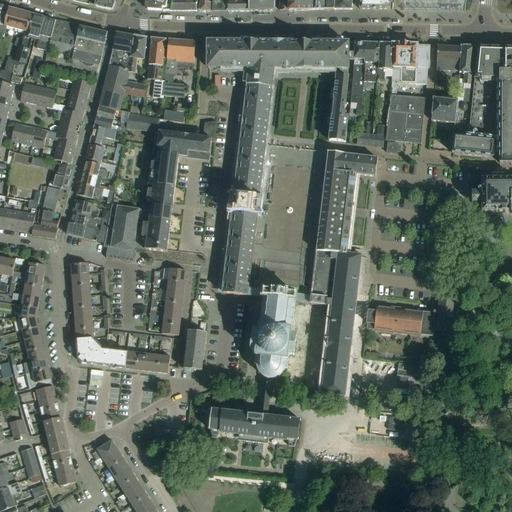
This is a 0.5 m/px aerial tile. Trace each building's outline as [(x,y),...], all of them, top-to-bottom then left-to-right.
[(66,0),(67,0),(89,5),(95,7),(94,7),(112,11),(115,0),(66,0)] [(146,0),(145,6),(148,10),(170,12),(186,12),(187,0),(146,0)] [(187,0),(186,12),(196,12),(197,0),(187,0)] [(199,0),(199,12),(210,12),(210,0),(199,0)] [(212,0),(212,12),(228,12),(228,0),(212,0)] [(249,0),(228,0),(228,12),(249,12),(249,0)] [(249,0),(249,12),(275,11),(275,0),(249,0)] [(290,11),(290,0),(279,0),(279,11),(290,11)] [(290,0),(290,11),(310,10),(310,0),(290,0)] [(310,0),(310,10),(319,11),(319,10),(320,0),(310,0)] [(327,0),(326,10),(352,10),(352,0),(327,0)] [(360,0),(360,10),(390,10),(390,0),(360,0)] [(29,35),(34,15),(9,8),(2,7),(0,16),(0,38),(3,39),(6,29),(21,33),(20,37),(21,38),(21,39),(22,40),(23,38),(27,39),(29,35)] [(39,42),(45,18),(34,15),(29,35),(27,39),(23,38),(22,40),(20,49),(19,48),(16,60),(15,63),(24,66),(30,40),(37,42),(39,42)] [(50,41),(56,21),(45,18),(39,42),(37,42),(35,49),(46,52),(48,44),(49,45),(50,41)] [(72,51),(79,26),(56,21),(50,41),(49,45),(48,44),(46,52),(69,53),(70,51),(72,51)] [(70,51),(69,53),(73,53),(72,60),(83,62),(84,64),(86,65),(88,66),(90,65),(92,65),(99,66),(106,36),(107,33),(104,32),(79,26),(72,51),(70,51)] [(129,58),(134,36),(117,33),(109,66),(127,70),(129,58)] [(128,70),(128,72),(135,73),(137,59),(144,60),(147,38),(134,36),(129,58),(127,70),(128,70)] [(163,97),(164,82),(161,82),(165,51),(166,41),(151,39),(149,66),(147,80),(154,81),(152,98),(162,99),(163,97)] [(185,114),(186,114),(188,99),(185,99),(186,86),(172,84),(172,76),(175,76),(177,65),(179,66),(180,63),(194,64),(194,53),(195,43),(169,41),(168,51),(165,75),(164,82),(163,97),(178,98),(176,112),(185,114)] [(243,43),(208,43),(208,69),(249,69),(240,149),(234,149),(228,199),(234,199),(223,293),(247,296),(248,289),(274,69),(348,70),(348,44),(314,44),(314,43),(296,43),(296,44),(261,43),(243,43)] [(364,61),(365,44),(355,44),(353,78),(350,104),(357,104),(356,112),(356,116),(361,116),(362,82),(363,82),(364,61)] [(364,61),(363,82),(370,83),(370,78),(376,78),(376,65),(377,65),(378,44),(365,44),(364,61)] [(392,71),(393,45),(379,45),(378,75),(380,77),(380,80),(384,81),(385,71),(392,71)] [(390,96),(396,97),(397,84),(424,85),(426,85),(428,68),(428,69),(429,48),(417,47),(417,46),(408,46),(408,45),(401,45),(393,45),(392,71),(390,96)] [(459,73),(461,48),(438,47),(436,71),(459,72),(459,73)] [(452,152),(452,153),(494,158),(494,156),(499,157),(499,159),(499,161),(499,164),(503,164),(505,164),(507,164),(510,164),(511,164),(511,163),(511,48),(478,47),(467,137),(453,135),(453,136),(452,152)] [(469,103),(470,92),(469,92),(474,47),(461,47),(461,48),(459,73),(464,74),(463,89),(462,102),(469,103)] [(15,63),(16,60),(7,58),(4,71),(13,74),(15,63)] [(128,70),(127,70),(109,66),(99,107),(119,112),(120,112),(124,95),(127,82),(129,75),(127,74),(127,72),(128,72),(128,70)] [(332,112),(329,141),(345,143),(348,117),(344,116),(345,103),(348,77),(336,76),(333,105),(332,112)] [(70,92),(88,97),(91,84),(82,82),(73,80),(72,84),(70,92)] [(0,94),(12,97),(14,86),(0,82),(0,94)] [(127,82),(124,95),(131,96),(130,99),(137,100),(137,97),(144,98),(146,86),(137,85),(137,84),(127,82)] [(31,105),(35,87),(24,85),(20,102),(31,105)] [(41,107),(45,90),(35,87),(31,105),(41,107)] [(52,110),(53,104),(56,92),(45,90),(41,107),(52,110)] [(86,107),(88,97),(70,92),(67,102),(86,107)] [(0,105),(10,107),(12,97),(0,94),(0,105)] [(425,99),(396,97),(390,96),(386,136),(385,136),(385,141),(421,144),(425,99)] [(457,102),(433,99),(431,121),(455,124),(457,102)] [(83,117),(86,107),(67,102),(66,107),(65,113),(83,117)] [(0,105),(0,116),(7,118),(10,107),(0,105)] [(99,107),(97,116),(106,118),(113,121),(114,117),(122,119),(121,122),(127,124),(129,114),(120,112),(119,112),(99,107)] [(129,114),(139,116),(140,108),(130,107),(129,114)] [(185,114),(176,112),(164,111),(163,121),(183,123),(185,114)] [(83,117),(65,113),(63,112),(60,122),(78,126),(79,120),(82,121),(83,117)] [(159,119),(139,116),(129,114),(127,124),(126,130),(156,133),(156,132),(159,119)] [(126,130),(127,124),(121,122),(120,126),(118,126),(118,127),(112,126),(113,122),(106,120),(96,117),(94,127),(111,131),(111,132),(115,133),(116,132),(124,134),(126,130)] [(76,132),(78,126),(60,122),(57,134),(56,139),(76,145),(78,138),(75,137),(76,132)] [(190,152),(190,159),(208,161),(211,142),(213,143),(216,122),(215,122),(215,123),(205,124),(203,138),(156,132),(156,133),(155,147),(190,152)] [(21,144),(26,127),(15,124),(11,142),(21,144)] [(21,144),(21,147),(25,148),(26,146),(32,147),(36,129),(26,127),(21,144)] [(114,141),(115,133),(111,132),(111,131),(94,127),(90,143),(99,146),(104,147),(106,139),(114,141)] [(378,127),(377,135),(385,135),(386,127),(378,127)] [(36,129),(32,147),(42,150),(45,140),(47,132),(36,129)] [(356,145),(376,147),(383,148),(384,141),(384,137),(358,134),(356,145)] [(73,156),(76,145),(56,139),(55,143),(58,143),(56,152),(73,156)] [(397,145),(388,143),(387,153),(396,154),(396,152),(400,153),(400,147),(397,146),(397,145)] [(104,149),(89,145),(86,159),(106,164),(106,161),(101,160),(104,149)] [(178,157),(190,159),(190,152),(155,147),(154,154),(157,155),(156,164),(152,164),(150,179),(154,179),(152,191),(148,191),(147,198),(151,199),(149,214),(145,250),(166,252),(166,250),(178,157)] [(71,164),(73,156),(56,152),(53,161),(61,163),(60,165),(68,167),(69,164),(71,164)] [(328,153),(311,297),(310,304),(310,305),(326,307),(326,306),(332,307),(322,393),(321,394),(323,394),(344,396),(344,397),(345,397),(345,396),(353,328),(355,307),(361,257),(347,255),(350,229),(355,230),(357,230),(358,218),(359,211),(352,211),(355,184),(356,184),(356,182),(356,177),(358,177),(358,176),(376,178),(378,159),(344,155),(328,153)] [(97,177),(101,178),(105,178),(106,173),(107,171),(99,169),(100,165),(85,162),(82,173),(97,177)] [(57,170),(56,176),(70,180),(73,169),(68,167),(60,165),(59,165),(54,164),(53,164),(52,169),(57,170)] [(99,188),(101,178),(97,177),(82,173),(79,184),(95,188),(99,188)] [(70,180),(56,176),(54,182),(49,180),(48,185),(53,187),(57,188),(67,190),(70,180)] [(482,193),(472,193),(472,203),(482,203),(482,213),(492,213),(511,213),(511,214),(511,215),(511,179),(510,180),(492,180),(482,180),(482,193)] [(108,190),(99,188),(95,188),(79,184),(77,195),(92,199),(93,195),(108,198),(110,191),(108,190)] [(41,211),(41,214),(53,217),(60,191),(50,188),(48,188),(42,211),(41,211)] [(29,201),(28,208),(36,210),(40,193),(38,193),(35,192),(33,202),(29,201)] [(75,201),(72,212),(87,216),(94,218),(97,219),(98,215),(92,214),(92,213),(94,206),(85,203),(75,201)] [(103,247),(108,248),(106,257),(106,258),(132,262),(133,253),(144,254),(148,213),(117,208),(116,220),(109,218),(108,222),(106,232),(104,244),(103,247)] [(32,233),(33,229),(33,226),(34,220),(36,210),(30,209),(29,215),(23,213),(20,231),(32,233)] [(13,212),(9,211),(2,210),(0,223),(0,227),(10,229),(13,212)] [(41,214),(41,211),(38,210),(36,218),(37,218),(36,224),(38,224),(37,227),(33,226),(33,229),(57,233),(58,230),(57,230),(59,221),(52,220),(53,217),(41,214)] [(110,212),(103,210),(101,219),(108,221),(110,212)] [(23,213),(18,213),(13,212),(10,229),(20,231),(23,213)] [(91,228),(94,218),(87,216),(72,212),(70,224),(91,229),(91,228)] [(198,215),(197,224),(206,226),(208,217),(198,215)] [(95,229),(91,228),(91,229),(70,224),(67,235),(83,239),(84,233),(99,237),(100,231),(95,230),(95,229)] [(56,240),(57,233),(33,229),(32,233),(32,236),(56,240)] [(104,244),(106,232),(100,231),(99,237),(98,242),(104,244)] [(15,264),(15,261),(4,259),(1,275),(12,277),(13,272),(15,264)] [(27,274),(43,277),(45,266),(29,263),(27,274)] [(71,265),(72,276),(89,275),(88,264),(71,265)] [(168,281),(185,283),(186,271),(170,269),(168,281)] [(43,277),(27,274),(13,272),(12,277),(26,280),(25,285),(41,288),(43,277)] [(72,276),(72,287),(89,286),(89,275),(72,276)] [(183,293),(185,283),(168,281),(167,291),(183,293)] [(39,299),(41,288),(25,285),(23,296),(39,299)] [(72,287),(73,298),(90,297),(89,286),(72,287)] [(263,290),(255,289),(248,289),(247,296),(254,297),(263,298),(259,331),(254,331),(251,351),(256,352),(257,352),(255,366),(257,366),(257,368),(258,370),(259,372),(260,374),(262,376),(264,377),(266,378),(267,379),(269,379),(271,379),(273,379),(276,378),(278,377),(280,376),(282,374),(283,372),(284,370),(285,369),(287,369),(288,361),(289,355),(294,356),(296,336),(291,335),(295,302),(310,304),(311,297),(296,294),(296,293),(263,290)] [(182,304),(183,293),(167,291),(166,302),(182,304)] [(441,293),(440,303),(436,331),(449,333),(451,320),(452,321),(453,314),(451,314),(453,294),(441,293)] [(23,296),(13,294),(12,300),(19,301),(19,300),(22,301),(21,306),(37,309),(39,299),(23,296)] [(73,298),(74,309),(91,307),(90,297),(73,298)] [(181,315),(182,304),(166,302),(164,313),(181,315)] [(36,318),(37,309),(21,306),(19,319),(36,318)] [(74,309),(75,320),(92,318),(91,307),(74,309)] [(369,307),(366,329),(433,337),(435,314),(435,313),(431,312),(431,313),(369,307)] [(180,325),(181,315),(164,313),(163,323),(180,325)] [(22,331),(38,327),(36,318),(19,319),(22,331)] [(75,320),(76,330),(92,329),(92,318),(75,320)] [(178,336),(180,325),(163,323),(162,335),(178,336)] [(7,326),(0,327),(0,333),(1,341),(9,340),(7,326)] [(25,342),(41,338),(38,327),(22,331),(25,342)] [(76,330),(76,341),(93,340),(92,329),(76,330)] [(206,333),(195,332),(188,331),(184,369),(202,372),(206,333)] [(27,352),(43,348),(41,338),(25,342),(27,352)] [(101,367),(125,369),(127,353),(103,350),(93,340),(76,341),(78,360),(82,364),(101,367)] [(30,363),(46,359),(43,348),(27,352),(30,363)] [(125,369),(136,371),(138,354),(127,353),(125,369)] [(148,355),(138,354),(136,371),(147,372),(148,355)] [(148,355),(147,372),(157,373),(159,356),(148,355)] [(159,356),(157,373),(168,374),(169,368),(170,357),(159,356)] [(30,363),(23,364),(26,375),(32,373),(48,369),(46,359),(30,363)] [(0,365),(0,367),(1,374),(3,379),(11,377),(8,363),(0,365)] [(48,369),(32,373),(26,375),(29,389),(36,388),(42,386),(41,382),(51,380),(48,369)] [(263,416),(269,417),(272,388),(273,379),(271,379),(269,379),(267,379),(263,416)] [(38,398),(55,394),(53,387),(43,389),(36,391),(38,398)] [(40,405),(56,401),(55,394),(38,398),(40,405)] [(41,412),(58,408),(56,401),(40,405),(41,412)] [(64,435),(63,430),(64,429),(58,408),(41,412),(46,433),(47,434),(48,438),(49,442),(50,444),(49,444),(53,461),(70,457),(67,442),(65,439),(64,435)] [(297,440),(299,420),(269,417),(263,416),(252,415),(211,410),(211,411),(212,411),(210,429),(209,429),(209,430),(211,430),(210,432),(212,438),(217,438),(219,433),(244,436),(245,442),(261,444),(264,438),(287,441),(289,447),(294,448),(296,442),(296,440),(297,440)] [(16,422),(20,436),(26,434),(23,421),(16,422)] [(14,437),(20,436),(16,422),(10,424),(14,437)] [(102,458),(94,462),(96,464),(117,451),(112,441),(103,447),(97,450),(102,458)] [(40,475),(37,464),(35,458),(32,449),(21,452),(30,479),(40,475)] [(117,451),(96,464),(97,466),(104,462),(109,469),(123,460),(117,451)] [(55,469),(72,465),(70,457),(53,461),(55,469)] [(107,483),(129,469),(123,460),(109,469),(113,476),(106,481),(107,483)] [(12,473),(9,474),(7,468),(5,463),(0,464),(0,489),(8,487),(16,484),(12,473)] [(57,478),(74,474),(72,465),(55,469),(57,478)] [(120,487),(135,478),(129,469),(107,483),(108,484),(116,480),(120,487)] [(74,474),(57,478),(59,487),(76,483),(74,474)] [(119,501),(140,487),(135,478),(120,487),(125,494),(117,499),(119,501)] [(0,500),(22,493),(19,483),(16,484),(8,487),(0,489),(0,500)] [(132,505),(146,496),(140,487),(119,501),(120,503),(127,498),(132,505)] [(44,490),(33,494),(35,499),(46,494),(44,490)] [(0,500),(0,511),(1,511),(15,506),(18,506),(16,502),(24,499),(22,493),(0,500)] [(141,511),(152,505),(146,496),(132,505),(136,511),(141,511)]
